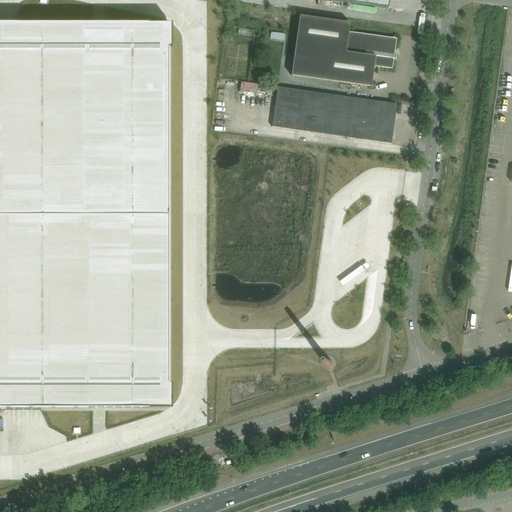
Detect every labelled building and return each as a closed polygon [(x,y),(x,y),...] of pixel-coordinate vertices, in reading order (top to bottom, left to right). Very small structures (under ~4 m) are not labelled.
[(319,0),(386,10),(386,8),(387,0),(319,0)] [(392,69),(394,54),(396,39),(348,32),(349,23),(299,16),(290,76),(371,87),(374,67),(392,69)] [(0,22),(0,407),(169,408),(168,23),(0,22)] [(271,127),(391,144),(396,104),(265,85),(264,93),(276,95),(271,127)] [(288,308),(269,318),(274,328),(293,318),(288,308)] [(324,363),(324,364),(324,365),(325,366),(326,367),(327,368),(328,368),(329,368),(330,367),(331,367),(332,366),(332,365),(332,364),(332,363),(332,362),(332,361),(331,361),(330,360),(329,360),(328,360),(327,360),(326,360),(325,361),(325,362),(324,363)]
